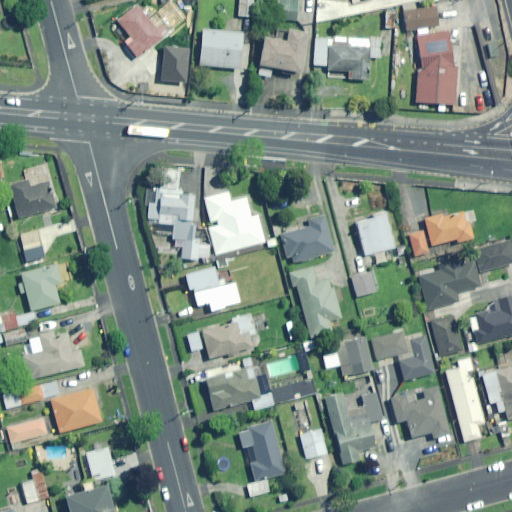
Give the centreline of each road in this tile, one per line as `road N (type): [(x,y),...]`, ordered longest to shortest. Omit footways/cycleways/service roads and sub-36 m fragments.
road 1 (residential): [(186,511),(81,116)]
road 2 (secondary): [(466,150),(81,116)]
